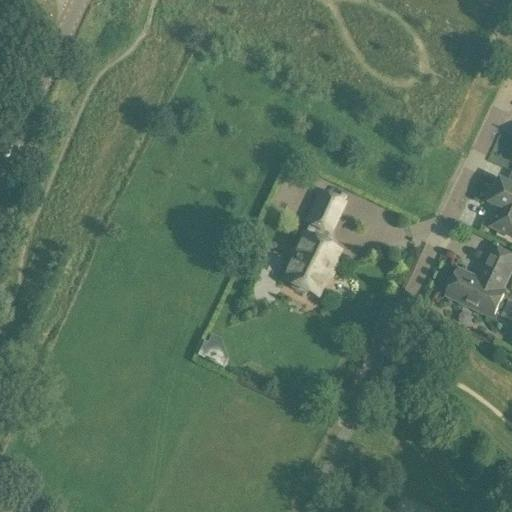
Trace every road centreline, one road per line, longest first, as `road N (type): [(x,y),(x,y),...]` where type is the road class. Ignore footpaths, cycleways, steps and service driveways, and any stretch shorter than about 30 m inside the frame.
road 1 (residential): [(399,311),(507,88)]
road 2 (tertiary): [(0,173),(80,0)]
